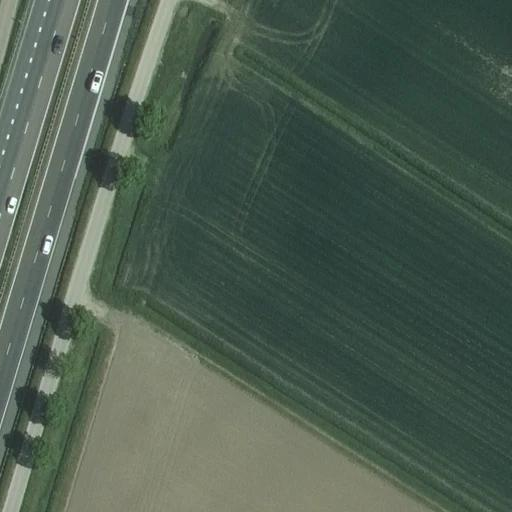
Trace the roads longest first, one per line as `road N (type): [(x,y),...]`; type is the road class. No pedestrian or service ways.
road 1 (unclassified): [(8,511),(168,0)]
road 2 (motorway): [(0,373),(111,0)]
road 3 (motorway): [(62,0),(0,210)]
